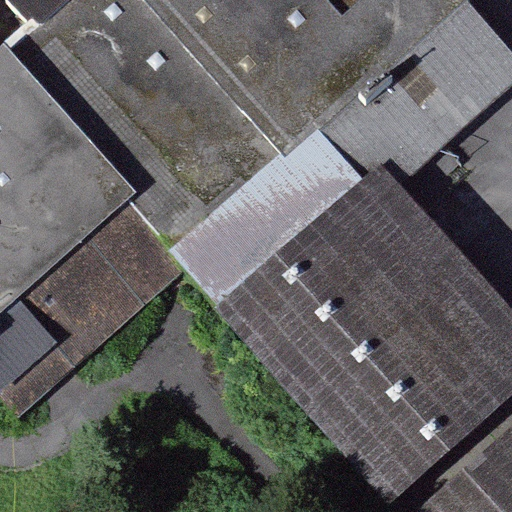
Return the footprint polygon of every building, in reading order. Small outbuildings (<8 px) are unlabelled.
[(511,89),(511,43),(474,0),(94,0),(19,65),(148,214),(220,297),(241,322),(398,187),(511,89)] [(0,241),(0,341),(148,214),(19,65),(0,42),(0,238),(1,240),(0,241)] [(386,511),(511,404),(511,318),(398,187),(241,322),(226,335),(379,511),(386,511)] [(220,297),(148,214),(0,341),(0,394),(25,424),(122,341),(142,365),(220,297)] [(511,511),(511,456),(447,511),(511,511)]
